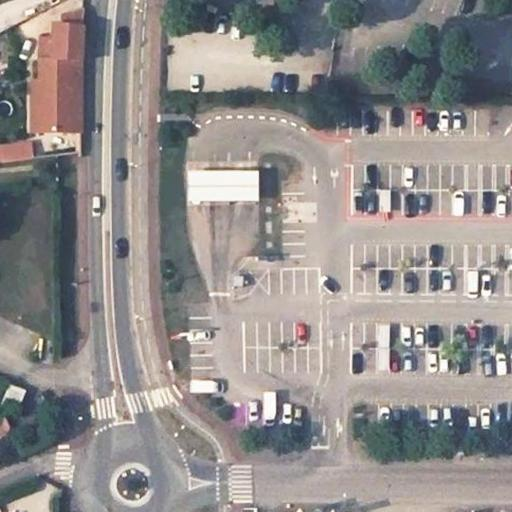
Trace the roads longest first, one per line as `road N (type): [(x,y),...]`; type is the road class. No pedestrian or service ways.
road 1 (secondary): [(116,373),(107,162),(113,0)]
road 2 (unclassified): [(179,483),(511,480)]
